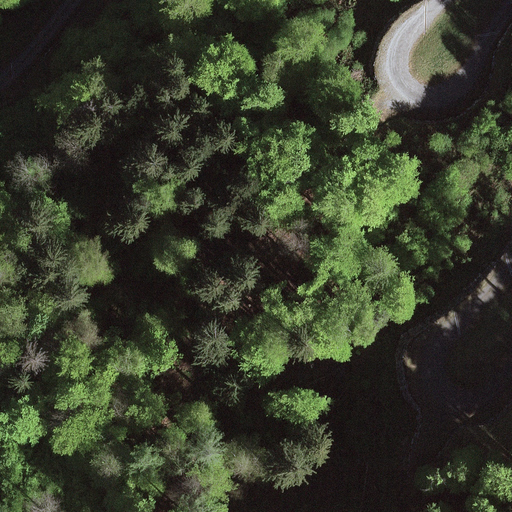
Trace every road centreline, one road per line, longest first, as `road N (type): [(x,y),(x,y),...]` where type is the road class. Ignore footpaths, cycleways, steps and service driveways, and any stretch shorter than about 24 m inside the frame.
road 1 (track): [(442,0),(404,45),(409,92),(427,101),(463,83),(511,2)]
road 2 (track): [(511,259),(438,349),(432,373),(441,393),(476,401),(511,365)]
